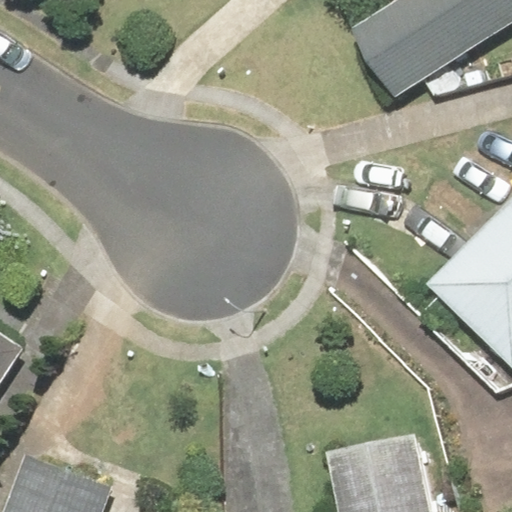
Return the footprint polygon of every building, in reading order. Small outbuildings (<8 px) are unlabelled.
[(511,0),(410,0),(365,32),(414,102),(511,32),(511,0)] [(511,209),(438,284),(511,357),(511,209)] [(0,324),(0,412),(41,353),(0,324)] [(352,511),(442,511),(428,438),(341,455),(352,511)] [(122,511),(131,488),(40,457),(21,511),(122,511)]
